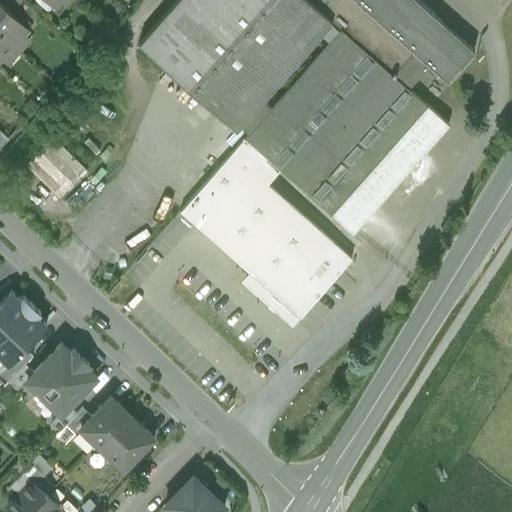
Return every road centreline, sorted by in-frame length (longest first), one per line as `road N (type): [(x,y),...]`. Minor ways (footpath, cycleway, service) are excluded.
road 1 (primary): [(308,510),(511,183)]
road 2 (residential): [(214,421),(0,216)]
road 3 (residential): [(308,510),(214,421)]
road 4 (residential): [(128,511),(214,421)]
